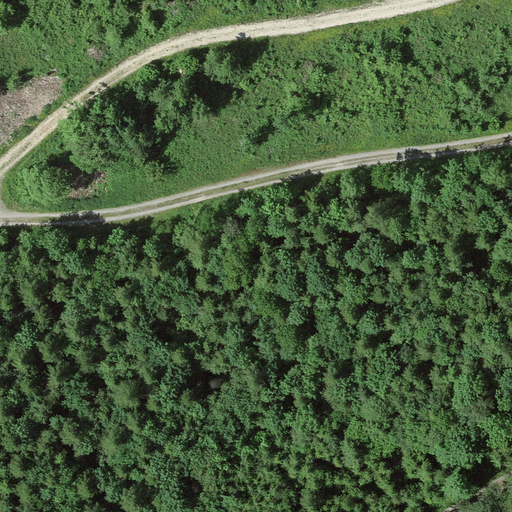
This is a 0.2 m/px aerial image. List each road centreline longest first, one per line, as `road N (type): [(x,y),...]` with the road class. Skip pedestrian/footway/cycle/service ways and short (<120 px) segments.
road 1 (track): [(0,222),(108,213),(511,138)]
road 2 (track): [(0,166),(120,66),(165,44),(402,0)]
